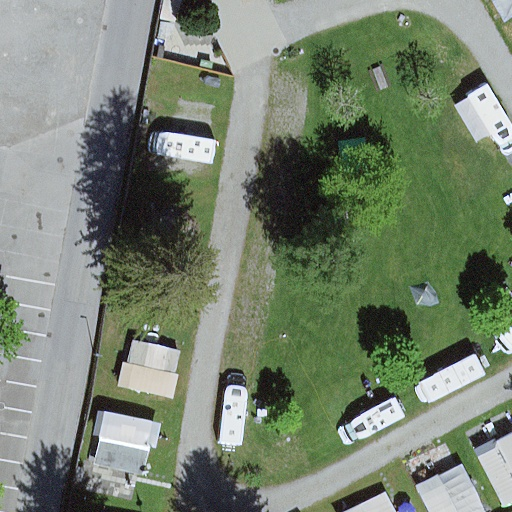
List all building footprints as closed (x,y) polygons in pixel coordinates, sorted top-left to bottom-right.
[(511,0),(500,0),(511,19),(511,18),(511,0)] [(178,125),(170,169),(220,179),(229,135),(178,125)] [(113,465),(163,467),(165,423),(115,421),(113,465)] [(511,435),(479,450),(504,502),(511,498),(511,435)] [(432,511),(489,511),(467,462),(420,483),(432,511)] [(426,511),(419,485),(345,505),(346,511),(426,511)]
